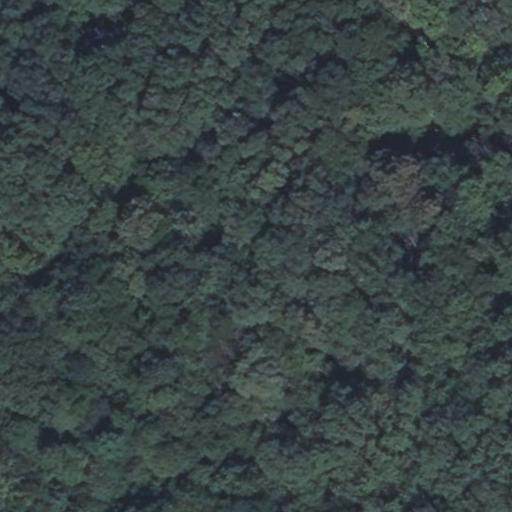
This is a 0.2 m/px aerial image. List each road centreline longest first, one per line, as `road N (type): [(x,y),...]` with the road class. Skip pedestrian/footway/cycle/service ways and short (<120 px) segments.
road 1 (track): [(0,290),(66,257),(191,151),(265,72),(296,0)]
road 2 (track): [(422,0),(446,105),(462,133),(488,125),(511,92)]
